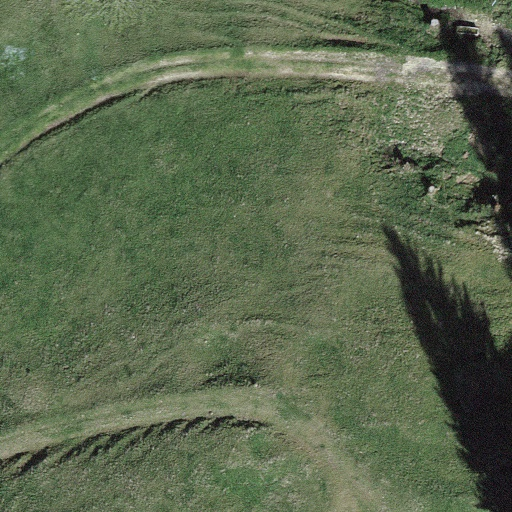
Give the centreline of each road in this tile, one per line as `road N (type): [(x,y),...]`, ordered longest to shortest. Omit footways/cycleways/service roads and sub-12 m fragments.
road 1 (track): [(511,86),(456,89),(288,69),(168,80),(46,125),(0,157)]
road 2 (track): [(0,451),(128,414),(204,405),(270,410),(358,478),(388,511)]
